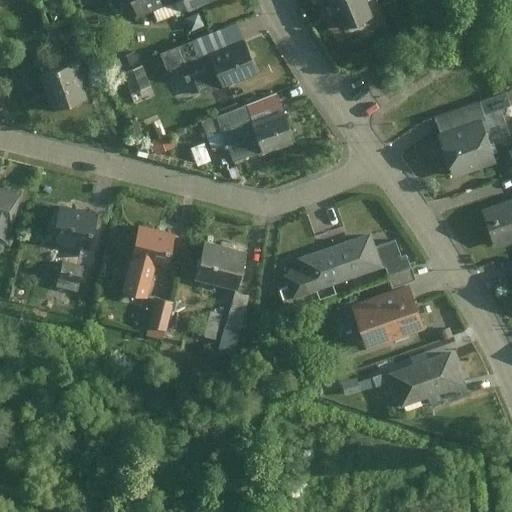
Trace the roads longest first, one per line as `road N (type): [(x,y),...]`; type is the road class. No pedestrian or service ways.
road 1 (residential): [(379,166),(270,205),(0,139)]
road 2 (residential): [(511,386),(495,341),(379,166)]
road 3 (residential): [(379,166),(273,0)]
